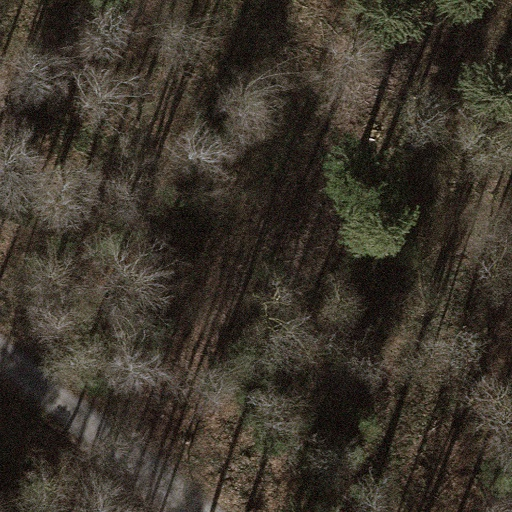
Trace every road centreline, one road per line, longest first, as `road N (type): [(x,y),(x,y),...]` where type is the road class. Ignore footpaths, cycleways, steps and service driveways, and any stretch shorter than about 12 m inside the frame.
road 1 (motorway): [(0,91),(511,5)]
road 2 (track): [(0,355),(187,511)]
